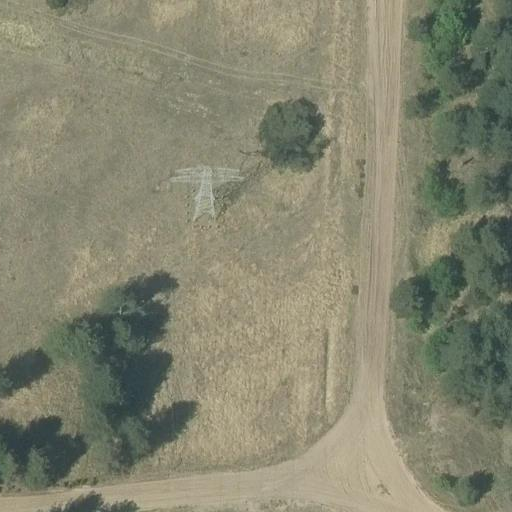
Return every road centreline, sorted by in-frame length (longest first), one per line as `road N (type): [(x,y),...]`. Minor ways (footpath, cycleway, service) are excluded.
road 1 (track): [(395,0),(368,495),(400,511)]
road 2 (track): [(39,511),(297,482),(368,495),(367,511)]
